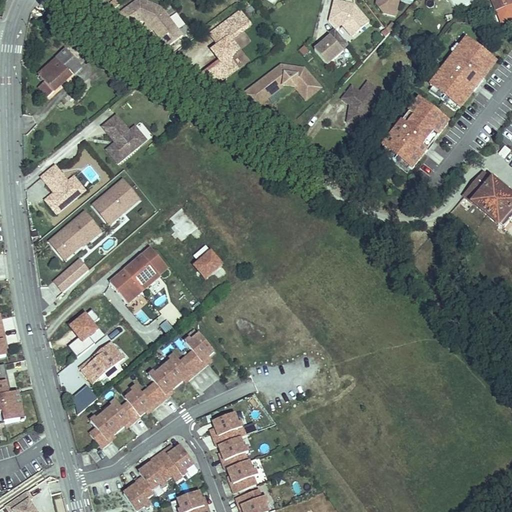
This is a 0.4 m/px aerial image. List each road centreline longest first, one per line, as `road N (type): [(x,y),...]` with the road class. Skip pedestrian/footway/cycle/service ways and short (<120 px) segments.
road 1 (tertiary): [(69,482),(20,288),(9,187),(10,32)]
road 2 (residential): [(175,428),(107,473),(69,482)]
